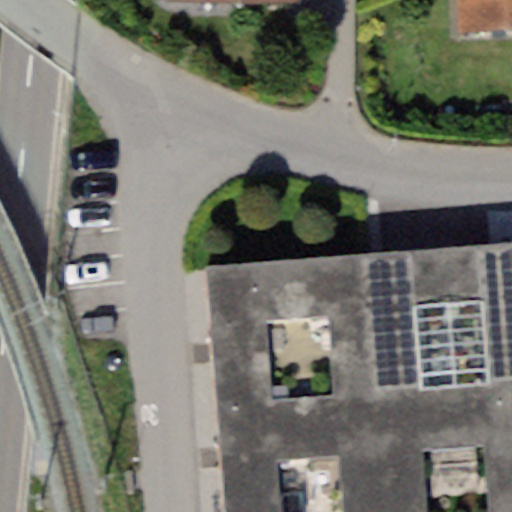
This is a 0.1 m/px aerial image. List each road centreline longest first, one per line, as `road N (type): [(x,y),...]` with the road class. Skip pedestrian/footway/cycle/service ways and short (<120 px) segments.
road 1 (primary): [(39,0),(0,416)]
road 2 (residential): [(173,511),(156,178),(184,102)]
road 3 (residential): [(511,179),(332,149),(184,102)]
road 4 (residential): [(184,102),(76,48),(10,0)]
